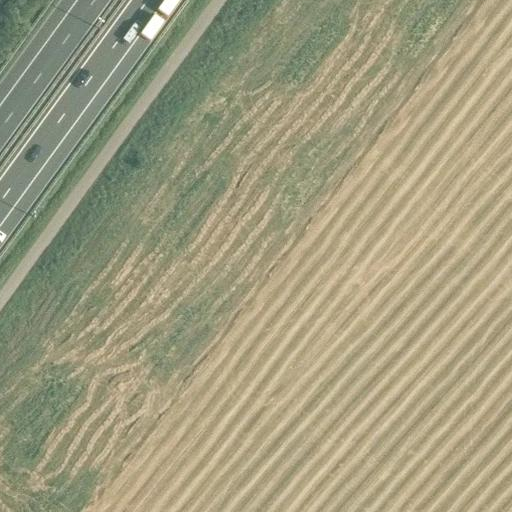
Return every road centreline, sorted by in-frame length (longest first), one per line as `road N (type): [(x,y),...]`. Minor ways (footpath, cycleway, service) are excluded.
road 1 (unclassified): [(59,511),(451,0)]
road 2 (motorway): [(0,214),(156,0)]
road 3 (motorway): [(88,0),(0,121)]
